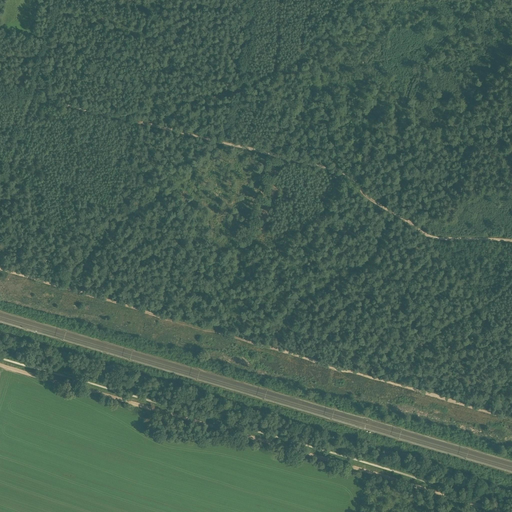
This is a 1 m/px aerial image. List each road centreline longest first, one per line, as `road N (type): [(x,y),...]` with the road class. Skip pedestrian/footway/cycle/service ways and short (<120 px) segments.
road 1 (track): [(0,90),(335,170),(431,237),(511,241)]
road 2 (track): [(511,419),(0,268)]
road 3 (track): [(456,499),(0,364)]
